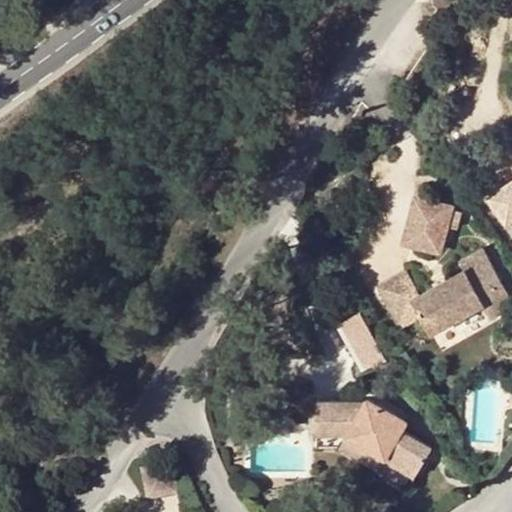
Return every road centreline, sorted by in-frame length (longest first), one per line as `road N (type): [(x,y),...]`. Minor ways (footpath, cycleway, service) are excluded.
road 1 (residential): [(157,400),(327,141),(345,100),(419,0)]
road 2 (secondary): [(123,0),(0,88)]
road 3 (residential): [(157,400),(237,511)]
road 4 (residential): [(88,511),(157,400)]
